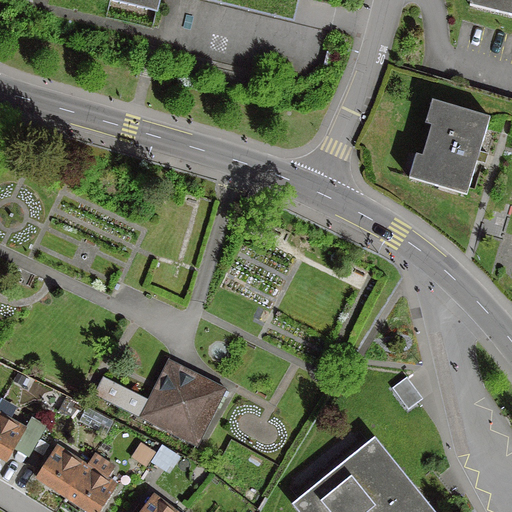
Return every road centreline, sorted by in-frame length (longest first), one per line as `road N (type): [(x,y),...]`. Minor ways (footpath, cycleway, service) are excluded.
road 1 (tertiary): [(0,89),(317,192)]
road 2 (tertiary): [(317,192),(394,233),(453,278),(511,341)]
road 3 (residential): [(389,0),(317,192)]
